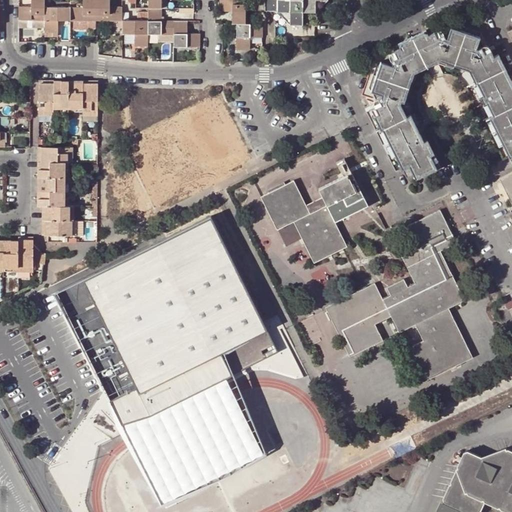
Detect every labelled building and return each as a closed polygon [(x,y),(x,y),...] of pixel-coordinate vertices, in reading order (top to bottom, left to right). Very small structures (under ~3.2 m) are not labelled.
[(20,5),(20,27),(46,27),(46,6),(45,0),(31,0),(32,5),(20,5)] [(82,0),(83,1),(83,6),(71,6),(71,19),(96,19),(95,0),(82,0)] [(122,6),(109,6),(108,0),(95,0),(96,19),(122,20),(122,6)] [(220,0),(221,8),(233,8),(233,21),(238,21),(248,21),(249,8),(248,0),(220,0)] [(275,0),(275,1),(263,0),(263,13),(276,13),(289,13),(288,25),(301,26),(302,17),(300,15),(301,13),(313,14),(313,1),(327,1),(326,0),(275,0)] [(46,27),(46,32),(59,32),(59,19),(71,19),(71,6),(71,1),(66,1),(66,6),(57,6),(46,6),(46,27)] [(149,10),(149,32),(152,32),(159,32),(159,39),(175,39),(176,20),(162,19),(161,6),(149,6),(149,10)] [(149,32),(149,10),(139,11),(139,19),(122,20),(121,32),(134,32),(134,44),(148,44),(149,32)] [(199,32),(187,32),(181,32),(181,20),(176,20),(175,39),(175,46),(199,47),(199,32)] [(247,44),(253,44),(253,36),(265,36),(265,21),(262,21),(248,21),(238,21),(237,48),(247,48),(247,44)] [(511,80),(499,55),(495,57),(489,45),(486,45),(483,38),(452,27),(445,31),(441,28),(426,34),(423,29),(397,42),(400,48),(390,52),(389,58),(382,62),(380,61),(370,92),(374,93),(373,95),(375,98),(373,100),(373,103),(375,106),(378,111),(373,113),(381,128),(382,127),(389,140),(396,154),(402,166),(407,176),(414,172),(414,173),(415,176),(426,171),(436,166),(429,153),(433,151),(427,138),(427,137),(423,139),(410,114),(406,116),(399,100),(405,102),(407,95),(401,93),(404,85),(407,78),(414,80),(416,74),(427,68),(439,62),(440,64),(441,63),(446,61),(448,57),(456,60),(464,63),(463,67),(468,69),(470,65),(474,67),(480,79),(478,80),(485,96),(483,97),(486,104),(489,102),(495,115),(490,117),(498,131),(504,144),(511,157),(511,156),(511,80)] [(453,67),(454,64),(456,60),(448,57),(446,61),(445,65),(453,67)] [(407,78),(404,85),(409,87),(411,88),(414,80),(407,78)] [(483,97),(485,96),(478,80),(473,82),(481,98),(483,97)] [(53,115),(53,111),(53,81),(38,81),(39,114),(53,115)] [(68,81),(53,81),(53,111),(68,111),(68,81)] [(68,111),(83,111),(83,81),(68,81),(68,111)] [(98,81),(83,81),(83,111),(83,115),(98,115),(98,81)] [(409,87),(404,85),(401,93),(407,95),(409,87)] [(495,115),(489,102),(486,104),(484,105),(490,117),(495,115)] [(486,118),(493,132),(498,131),(490,117),(486,118)] [(376,130),(382,143),(389,140),(382,127),(381,128),(376,130)] [(498,131),(493,132),(500,146),(504,144),(498,131)] [(389,140),(382,143),(389,157),(396,154),(389,140)] [(38,147),(38,161),(68,161),(72,161),(72,147),(41,147),(38,147)] [(439,164),(433,151),(429,153),(436,166),(439,164)] [(68,176),(68,161),(38,161),(38,176),(68,176)] [(352,173),(320,189),(324,197),(328,205),(310,214),(307,205),(294,181),(285,185),(288,189),(272,197),(270,193),(262,197),(278,229),(279,228),(295,221),(303,237),(315,262),(347,246),(335,222),(368,205),(352,173)] [(511,173),(511,174),(501,179),(511,202),(511,173)] [(38,176),(38,190),(68,190),(68,176),(38,176)] [(272,197),(288,189),(285,185),(270,193),(272,197)] [(68,205),(68,190),(38,190),(38,205),(43,205),(68,205)] [(310,214),(328,205),(324,197),(307,205),(310,214)] [(43,221),(73,221),(72,205),(68,205),(43,205),(43,221)] [(383,299),(375,284),(327,308),(351,356),(384,339),(376,323),(392,315),(400,332),(416,324),(424,340),(409,349),(425,381),(473,356),(449,307),(465,300),(440,251),(457,243),(441,211),(408,227),(416,243),(400,250),(416,283),(408,287),(404,279),(388,287),(392,295),(383,299)] [(210,216),(57,292),(122,423),(149,415),(226,377),(277,351),(210,216)] [(47,235),(55,235),(76,235),(76,221),(73,221),(43,221),(44,235),(46,235),(47,235)] [(303,237),(295,221),(279,228),(287,245),(303,237)] [(18,241),(18,271),(30,271),(32,271),(32,251),(32,243),(32,238),(18,238),(18,241)] [(18,241),(3,241),(3,271),(18,271),(18,241)] [(149,415),(122,423),(165,511),(168,511),(270,462),(226,377),(149,415)] [(386,426),(385,422),(365,432),(367,436),(386,426)] [(511,511),(511,452),(507,453),(506,451),(484,459),(473,454),(471,453),(465,455),(443,503),(445,504),(441,511),(511,511)]
